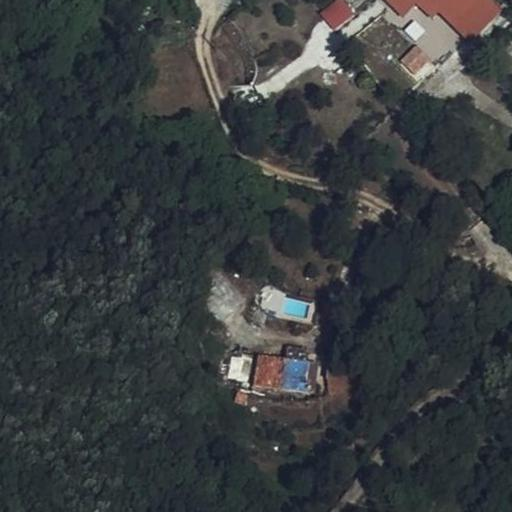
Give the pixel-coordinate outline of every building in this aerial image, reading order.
[(367,14),(353,0),(344,0),(337,8),(354,26),(367,14)] [(397,0),(390,0),(380,12),(396,25),(408,11),(409,10),(397,0)] [(479,27),(458,3),(454,8),(445,0),(417,0),(409,10),(408,11),(429,28),(434,22),(463,46),(479,27)] [(470,0),(460,0),(458,3),(479,27),(489,16),(470,0)] [(279,390),(260,385),(256,405),(311,419),(317,392),(283,382),(279,390)]
